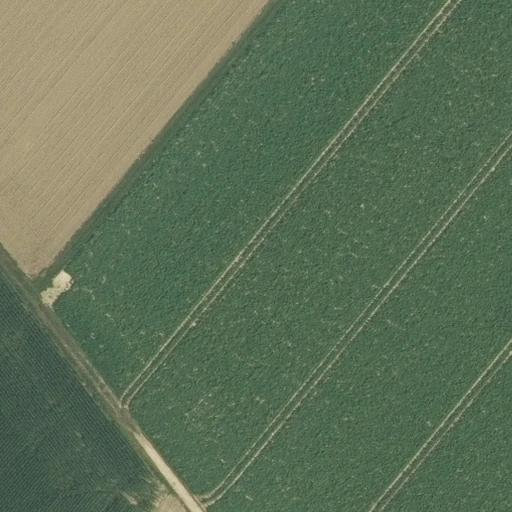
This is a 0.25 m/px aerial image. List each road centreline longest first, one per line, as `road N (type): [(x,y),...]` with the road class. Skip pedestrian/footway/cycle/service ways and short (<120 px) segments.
road 1 (track): [(37,304),(289,0)]
road 2 (track): [(198,511),(37,304)]
